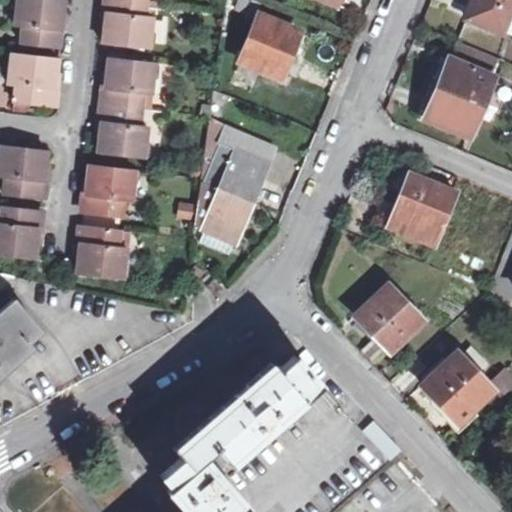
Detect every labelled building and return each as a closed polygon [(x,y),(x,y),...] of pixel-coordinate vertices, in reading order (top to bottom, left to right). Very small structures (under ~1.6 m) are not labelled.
[(28,23),(26,40),(70,45),(74,0),(23,0),(22,22),(28,23)] [(108,0),(105,25),(110,26),(108,41),(162,46),(162,40),(173,41),(175,12),(157,10),(158,0),(108,0)] [(511,0),(480,0),(474,15),(511,30),(511,0)] [(313,23),(267,5),(245,58),(291,77),(313,23)] [(465,37),(459,50),(433,115),(484,136),(511,69),(504,67),(509,54),(465,37)] [(70,54),(18,48),(14,81),(21,82),(18,99),(65,105),(70,54)] [(105,135),(104,149),(157,155),(159,121),(152,119),(153,105),(175,107),(179,61),(115,52),(114,67),(107,66),(100,134),(105,135)] [(233,121),(217,112),(209,177),(202,236),(241,252),(285,143),(233,121)] [(57,147),(7,141),(4,174),(11,175),(10,192),(53,197),(57,147)] [(147,167),(95,160),(93,174),(89,174),(86,210),(132,215),(134,198),(143,199),(147,167)] [(406,169),(384,227),(460,253),(489,206),(406,169)] [(203,201),(185,199),(183,214),(202,217),(203,201)] [(53,207),(7,201),(6,219),(0,218),(0,251),(47,258),(53,207)] [(138,227),(83,220),(79,255),(85,256),(83,270),(133,276),(138,227)] [(388,281),(351,318),(388,358),(427,325),(388,281)] [(0,392),(66,337),(29,295),(0,321),(0,392)] [(458,348),(414,386),(458,429),(498,391),(458,348)] [(239,511),(245,508),(221,472),(325,380),(298,351),(280,366),(273,357),(171,441),(181,452),(159,473),(168,484),(163,488),(183,511),(239,511)] [(389,461),(401,450),(372,419),(360,430),(389,461)]
